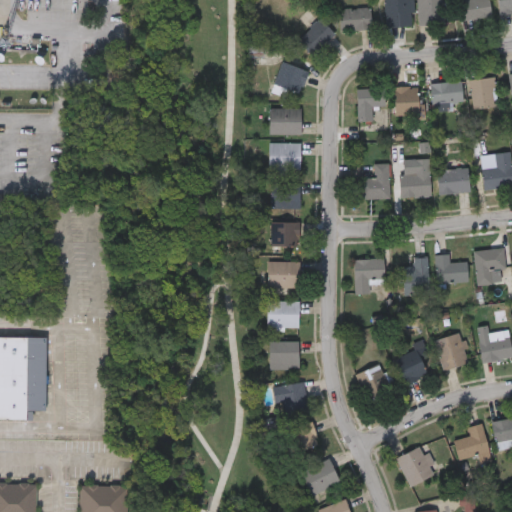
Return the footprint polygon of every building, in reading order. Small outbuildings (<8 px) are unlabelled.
[(382,25),(382,0),(410,0),(410,25),(382,25)] [(436,0),(436,23),(415,23),(415,0),(436,0)] [(487,0),(489,15),(465,18),(462,0),(511,0),(511,12),(498,14),(496,0),(487,0)] [(337,28),(336,7),(368,6),(369,27),(337,28)] [(332,32),(310,53),(295,38),(318,17),(332,32)] [(306,68),(298,92),(271,83),(279,59),(306,68)] [(467,77),(492,75),(494,105),(470,107),(467,77)] [(430,102),(428,81),(459,79),(461,100),(430,102)] [(417,113),(392,113),(392,84),(416,84),(417,113)] [(382,85),(382,103),(369,104),(370,118),(355,118),(354,86),(382,85)] [(298,132),(267,132),(267,106),(298,106),(298,132)] [(298,141),(298,169),(266,169),(266,141),(298,141)] [(511,183),(482,188),(479,167),(494,164),(492,152),(506,149),(511,183)] [(427,195),(398,195),(398,158),(427,157),(427,195)] [(371,162),(387,162),(387,197),(356,197),(356,176),(371,176),(371,162)] [(435,191),(435,166),(466,166),(466,191),(435,191)] [(268,207),(268,180),(297,180),(297,207),(268,207)] [(296,220),(296,245),(269,245),(269,220),(296,220)] [(471,249),(500,246),(503,267),(487,269),(489,282),(474,283),(471,249)] [(434,281),(433,253),(447,253),(447,261),(465,261),(465,280),(434,281)] [(401,264),(409,264),(409,256),(426,256),(426,292),(401,292),(401,264)] [(351,258),(381,257),(381,278),(367,278),(367,292),(351,292),(351,258)] [(265,286),(265,260),(297,260),(297,286),(265,286)] [(265,325),(265,299),(296,299),(296,325),(265,325)] [(474,325),(486,323),(487,332),(507,329),(511,356),(480,361),(474,325)] [(432,337),(458,331),(464,362),(439,368),(432,337)] [(0,336),(43,337),(43,410),(24,410),(24,420),(0,419),(0,336)] [(267,366),(267,339),(296,339),(296,366),(267,366)] [(392,356),(421,343),(424,350),(417,354),(426,372),(404,382),(392,356)] [(387,388),(364,398),(353,372),(376,362),(387,388)] [(307,409),(283,415),(275,385),(299,379),(307,409)] [(491,418),(511,416),(511,437),(492,438),(491,418)] [(283,429),(309,419),(321,449),(295,459),(283,429)] [(451,439),(467,434),(465,425),(479,421),(487,449),(457,458),(451,439)] [(421,443),(435,471),(407,485),(393,456),(421,443)] [(299,469),(328,458),(337,482),(308,493),(299,469)] [(0,511),(0,483),(34,483),(34,511),(0,511)] [(125,511),(77,511),(77,485),(126,485),(125,511)] [(317,511),(316,508),(343,497),(349,511),(317,511)]
